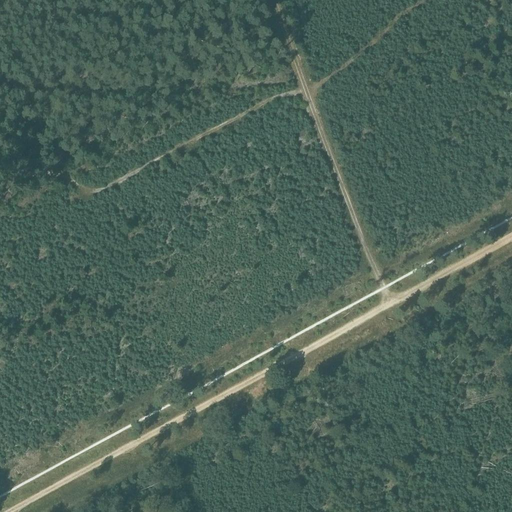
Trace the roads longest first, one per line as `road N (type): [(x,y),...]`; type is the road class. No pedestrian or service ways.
road 1 (track): [(7,511),(389,302)]
road 2 (track): [(308,91),(389,302)]
road 3 (track): [(389,302),(511,233)]
